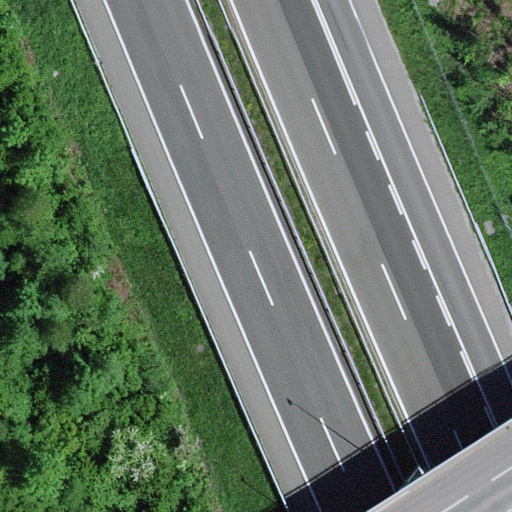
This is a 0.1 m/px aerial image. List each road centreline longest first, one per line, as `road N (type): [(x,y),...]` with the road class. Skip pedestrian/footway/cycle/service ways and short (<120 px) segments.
road 1 (motorway): [(149,0),(363,511)]
road 2 (motorway): [(407,314),(275,0)]
road 3 (motorway): [(407,314),(366,80),(335,0)]
road 4 (motorway): [(488,511),(407,314)]
